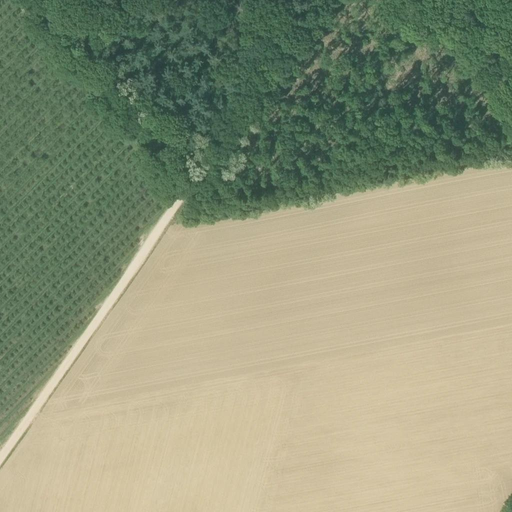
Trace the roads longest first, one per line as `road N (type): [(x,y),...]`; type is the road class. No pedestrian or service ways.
road 1 (track): [(185,190),(0,457)]
road 2 (track): [(185,190),(29,0)]
road 3 (track): [(321,0),(185,190)]
